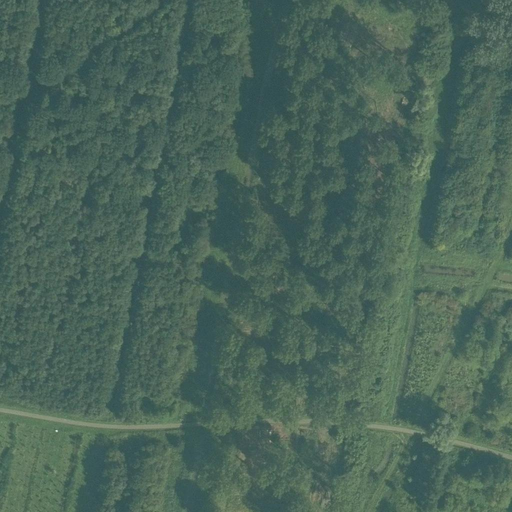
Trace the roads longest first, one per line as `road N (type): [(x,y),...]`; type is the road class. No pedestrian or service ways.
road 1 (track): [(487,284),(368,511)]
road 2 (track): [(0,110),(157,0)]
